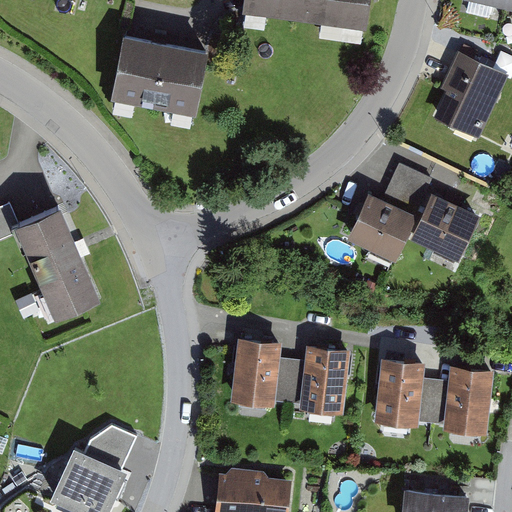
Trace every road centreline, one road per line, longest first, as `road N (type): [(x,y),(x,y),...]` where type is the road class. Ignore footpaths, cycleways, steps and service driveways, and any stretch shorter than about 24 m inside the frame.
road 1 (residential): [(159,244),(290,188),(333,160),(387,92),(413,0)]
road 2 (residential): [(156,511),(181,383),(159,244)]
road 3 (residential): [(159,244),(95,154),(0,79)]
